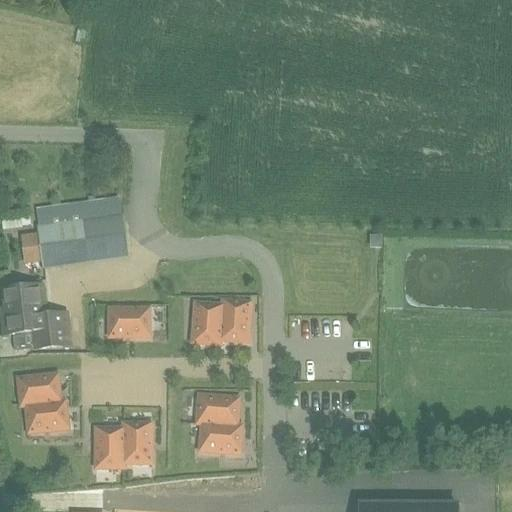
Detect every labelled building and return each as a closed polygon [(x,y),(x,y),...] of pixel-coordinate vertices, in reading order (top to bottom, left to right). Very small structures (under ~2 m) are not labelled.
[(36,211),(38,229),(36,229),(41,269),(84,263),(79,223),(122,218),(120,199),(36,211)] [(5,223),(31,220),(29,210),(4,213),(5,223)] [(79,223),(84,263),(127,257),(122,218),(79,223)] [(382,238),(370,237),(370,245),(382,246),(382,238)] [(43,287),(6,291),(8,318),(2,319),(4,337),(14,336),(16,353),(49,349),(46,317),(43,287)] [(223,303),(223,308),(221,343),(248,345),(252,305),(223,303)] [(221,343),(223,308),(196,306),(193,345),(221,347),(221,343)] [(110,311),(110,340),(149,340),(149,311),(110,311)] [(104,334),(83,335),(85,362),(106,361),(104,334)] [(61,404),(58,377),(18,381),(21,409),(26,408),(61,404)] [(70,381),(72,410),(89,409),(87,380),(70,381)] [(199,398),(197,426),(202,426),(237,429),(237,428),(239,401),(199,398)] [(66,403),(61,404),(26,408),(29,436),(68,431),(66,403)] [(123,426),(123,431),(124,431),(124,466),(152,466),(152,426),(123,426)] [(242,428),(237,428),(237,429),(202,426),(200,454),(240,457),(242,428)] [(124,466),(124,431),(123,431),(96,431),(96,471),(124,471),(124,466)]
